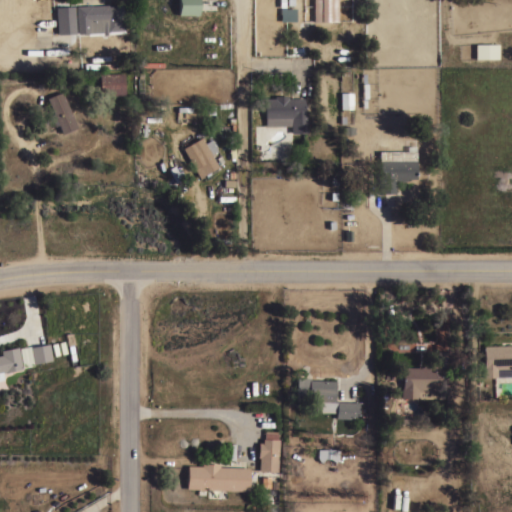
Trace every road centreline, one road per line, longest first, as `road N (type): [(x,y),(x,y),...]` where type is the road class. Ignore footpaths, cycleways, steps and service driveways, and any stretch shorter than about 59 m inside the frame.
road 1 (residential): [(511,266),(131,272)]
road 2 (residential): [(241,271),(241,0)]
road 3 (residential): [(127,511),(131,272)]
road 4 (residential): [(131,272),(0,280)]
